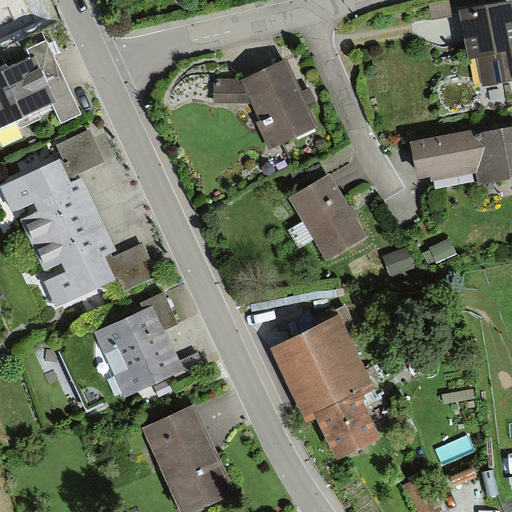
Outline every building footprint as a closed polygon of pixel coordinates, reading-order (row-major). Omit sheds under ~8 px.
[(481,86),(511,80),(511,0),(510,0),(491,4),(458,9),(467,61),(476,60),(481,86)] [(7,63),(0,65),(0,138),(41,119),(39,113),(53,107),(61,124),(83,114),(48,40),(27,50),(30,57),(9,67),(7,63)] [(270,150),(317,126),(302,94),(285,58),(241,79),(213,79),(213,103),(252,103),(261,119),(256,122),(270,150)] [(511,178),(511,128),(509,129),(473,136),(472,131),(410,143),(417,178),(430,176),(431,181),(477,172),(480,184),(511,178)] [(75,176),(105,162),(90,129),(54,146),(61,161),(71,183),(77,180),(75,176)] [(47,271),(61,264),(65,272),(44,281),(57,309),(118,280),(107,256),(113,253),(117,251),(107,229),(91,194),(83,177),(77,180),(71,183),(61,161),(2,188),(12,211),(35,200),(40,212),(23,220),(47,271)] [(330,174),(291,197),(328,259),(367,237),(351,210),(330,174)] [(431,250),(423,253),(428,264),(436,261),(437,264),(458,254),(451,238),(430,248),(431,250)] [(113,253),(107,256),(118,280),(123,292),(159,276),(144,243),(114,256),(113,253)] [(407,248),(383,257),(392,278),(416,268),(407,248)] [(143,311),(94,333),(124,396),(184,368),(169,335),(166,330),(180,323),(164,291),(139,302),(143,311)] [(339,318),(273,350),(307,421),(316,417),(336,458),(379,435),(359,395),(374,387),(339,318)] [(195,405),(144,429),(181,511),(192,511),(235,493),(213,445),(195,405)] [(438,447),(442,463),(477,453),(472,437),(438,447)] [(428,475),(404,484),(415,511),(438,511),(442,511),(428,475)]
